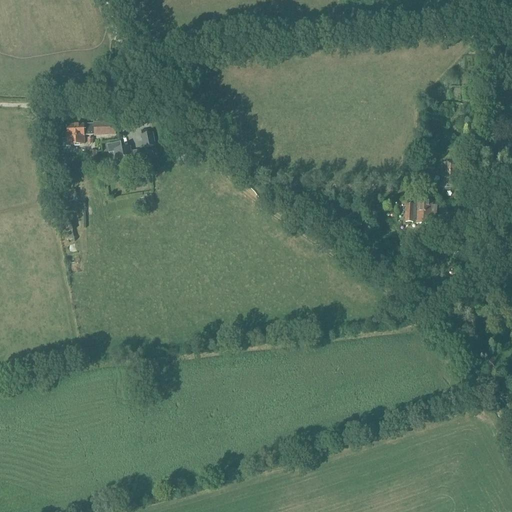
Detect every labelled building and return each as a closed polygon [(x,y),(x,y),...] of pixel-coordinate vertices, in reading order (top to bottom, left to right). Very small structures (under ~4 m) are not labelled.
[(137,121),(134,107),(128,108),(130,122),(137,121)] [(115,122),(94,123),(94,125),(94,136),(94,137),(116,136),(115,122)] [(84,127),(84,126),(68,126),(68,137),(69,137),(69,145),(84,145),(84,137),(84,136),(93,136),(92,126),(84,127)] [(142,136),(144,148),(155,146),(153,134),(142,136)] [(122,149),(121,143),(107,146),(109,154),(115,153),(119,173),(134,170),(130,148),(122,149)] [(423,170),(434,171),(435,163),(424,161),(423,170)] [(468,180),(458,180),(459,165),(442,164),(441,188),(458,189),(467,190),(468,180)] [(65,203),(65,204),(78,200),(75,189),(56,195),(58,205),(65,203)] [(431,225),(432,201),(417,201),(417,209),(413,208),(413,206),(405,205),(404,223),(413,223),(413,222),(416,222),(416,224),(431,225)] [(342,210),(332,209),(325,209),(325,226),(362,227),(361,210),(342,210)] [(74,240),(72,232),(66,234),(68,241),(74,240)] [(480,313),(474,318),(481,326),(487,322),(480,313)]
